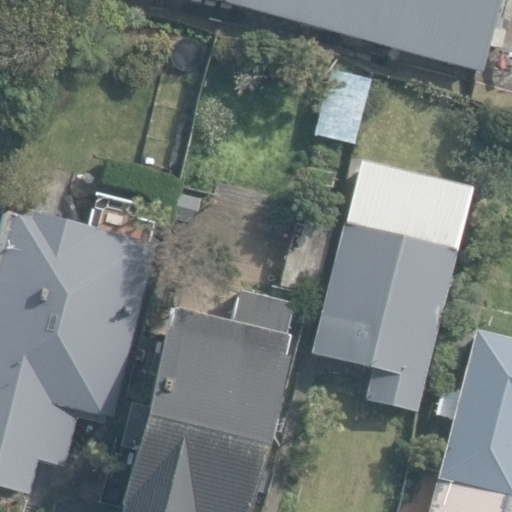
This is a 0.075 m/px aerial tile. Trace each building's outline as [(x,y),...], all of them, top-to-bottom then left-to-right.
[(210,0),(483,72),(490,44),(500,46),(504,32),(492,29),(499,0),(210,0)] [(311,131),(352,141),(367,77),(327,67),(311,131)] [(364,401),(416,413),(454,252),(453,252),(467,192),(357,166),(317,334),(312,355),(371,370),(364,401)] [(0,488),(28,495),(37,460),(63,466),(76,411),(112,418),(155,246),(31,216),(30,221),(4,215),(0,231),(0,488)] [(245,511),(284,360),(279,359),(284,338),(282,337),(290,306),(238,293),(230,324),(170,309),(165,329),(163,328),(116,511),(245,511)] [(511,511),(511,343),(471,333),(427,511),(511,511)] [(50,511),(92,511),(95,502),(65,495),(53,501),(50,511)]
